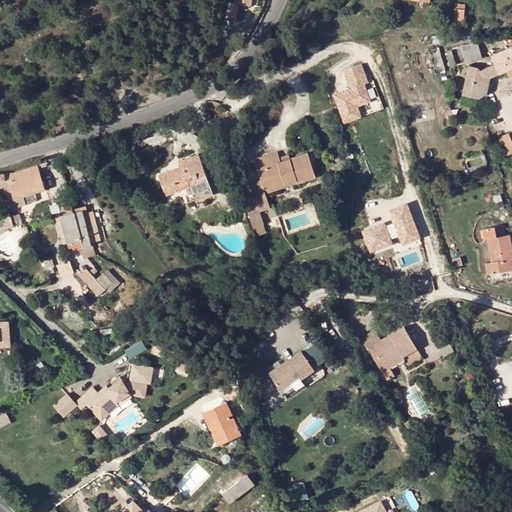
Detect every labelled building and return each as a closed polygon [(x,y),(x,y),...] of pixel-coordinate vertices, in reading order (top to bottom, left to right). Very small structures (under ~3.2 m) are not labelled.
[(236,0),(236,4),(227,4),(226,20),(235,21),(237,5),(252,7),(252,0),(236,0)] [(456,5),(455,19),(464,20),(465,5),(456,5)] [(478,44),(461,47),(467,63),(482,59),(478,44)] [(500,74),(500,75),(507,72),(511,69),(511,48),(492,56),(496,67),(500,74)] [(452,68),(456,66),(452,51),(447,53),(452,68)] [(442,60),(436,61),(439,72),(445,70),(442,60)] [(490,78),(500,74),(496,67),(495,67),(495,65),(487,69),(490,78)] [(336,96),(345,125),(361,119),(358,109),(372,104),(365,86),(369,85),(363,67),(345,73),(351,91),(336,96)] [(479,68),(469,67),(469,71),(467,98),(478,99),(484,100),(490,94),(490,78),(487,69),(481,71),(479,68)] [(511,143),(509,136),(499,140),(506,159),(511,156),(511,143)] [(258,170),(262,181),(250,185),(256,203),(245,206),(253,229),(263,226),(259,212),(270,208),(263,186),(283,180),(285,185),(297,181),(298,184),(316,178),(308,154),(295,158),(291,160),(281,163),(258,170)] [(255,161),(258,170),(281,163),(280,159),(278,154),(255,161)] [(177,170),(159,177),(167,197),(180,192),(177,184),(187,180),(190,188),(196,202),(214,195),(200,156),(179,163),(181,169),(182,171),(178,172),(177,170)] [(219,177),(230,172),(227,164),(216,168),(219,177)] [(24,197),(45,190),(39,169),(38,166),(11,175),(0,175),(0,188),(2,188),(6,202),(24,197)] [(230,172),(219,177),(224,190),(235,186),(230,172)] [(180,192),(190,188),(187,180),(177,184),(180,192)] [(263,186),(266,194),(298,184),(297,181),(285,185),(283,180),(263,186)] [(24,197),(6,202),(9,211),(26,205),(24,197)] [(411,202),(392,208),(396,222),(401,237),(404,247),(423,241),(411,202)] [(75,215),(74,211),(72,204),(58,208),(61,218),(75,215)] [(86,208),(74,211),(75,215),(82,241),(76,243),(78,251),(91,247),(90,245),(100,242),(93,213),(87,214),(86,208)] [(265,211),(267,219),(277,216),(275,208),(265,211)] [(75,215),(61,218),(70,253),(78,251),(76,243),(82,241),(75,215)] [(386,226),(391,240),(401,237),(396,222),(386,226)] [(391,240),(386,226),(385,223),(359,231),(366,254),(392,245),(391,240)] [(495,274),(511,270),(511,243),(510,236),(488,240),(493,264),(495,274)] [(69,267),(82,280),(87,276),(68,254),(67,256),(69,267)] [(486,265),(488,275),(495,274),(493,264),(486,265)] [(87,276),(82,280),(97,297),(104,290),(95,281),(89,274),(87,276)] [(104,290),(111,284),(102,274),(95,281),(104,290)] [(125,316),(131,322),(142,312),(136,306),(126,315),(125,316)] [(406,371),(409,369),(405,359),(416,354),(406,331),(382,342),(377,332),(363,338),(383,382),(391,378),(388,370),(402,363),(406,371)] [(148,340),(129,349),(133,357),(152,348),(148,340)] [(302,350),(270,373),(280,387),(300,373),(301,376),(314,367),(302,350)] [(405,359),(409,369),(421,364),(416,354),(405,359)] [(99,399),(92,394),(76,412),(83,417),(87,413),(98,421),(112,404),(129,398),(139,401),(139,400),(142,389),(125,385),(116,388),(110,390),(109,388),(99,399)] [(112,404),(98,421),(101,423),(114,408),(131,402),(129,398),(112,404)] [(223,431),(217,433),(223,444),(242,435),(227,404),(206,414),(211,424),(217,421),(223,431)] [(219,446),(223,444),(217,433),(223,431),(217,421),(211,424),(206,414),(204,415),(219,446)] [(112,438),(101,427),(94,432),(105,444),(112,438)] [(230,504),(255,484),(248,476),(223,495),(230,504)] [(310,485),(296,487),(299,500),(312,498),(310,485)] [(413,510),(421,506),(412,489),(404,494),(413,510)] [(390,511),(385,500),(361,511),(360,511),(390,511)]
